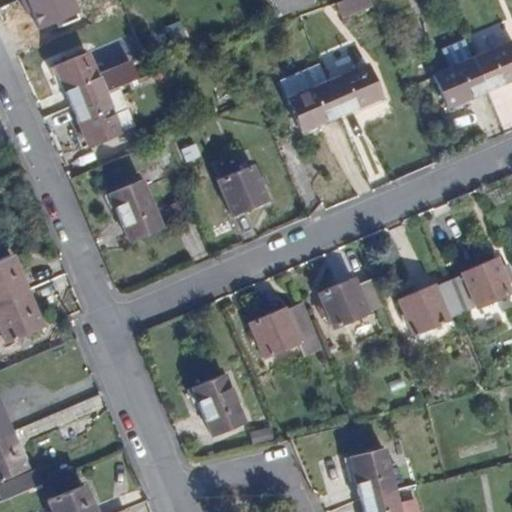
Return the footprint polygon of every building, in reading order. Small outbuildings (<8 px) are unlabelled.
[(268,0),(276,15),(315,1),(314,0),(268,0)] [(340,16),(346,13),(341,0),(339,0),(334,2),(340,16)] [(341,0),(346,13),(370,3),(369,0),(341,0)] [(471,57),(485,90),(511,78),(511,40),(471,57)] [(53,66),(69,106),(102,92),(85,51),(53,66)] [(453,104),(485,90),(471,57),(431,74),(443,100),(449,97),(453,104)] [(322,121),(339,114),(326,81),(318,63),(278,79),(302,135),(323,126),(322,121)] [(326,81),(339,114),(372,100),(369,92),(377,89),(366,63),(326,81)] [(102,92),(119,132),(134,126),(117,85),(102,92)] [(369,92),(372,100),(374,105),(382,102),(377,89),(369,92)] [(102,92),(69,106),(86,146),(119,132),(102,92)] [(446,107),(453,104),(449,97),(443,100),(446,107)] [(251,164),(215,180),(230,216),(267,200),(260,184),(265,182),(261,175),(256,177),(251,164)] [(153,174),(102,194),(105,203),(110,201),(127,241),(174,221),(153,174)] [(0,300),(24,290),(9,254),(0,258),(0,300)] [(461,275),(447,280),(459,310),(474,305),(475,307),(495,298),(510,292),(505,282),(511,279),(511,277),(506,264),(499,266),(495,257),(462,270),(461,275)] [(382,305),(371,278),(356,285),(351,277),(316,292),(332,328),(382,305)] [(459,310),(447,280),(434,284),(432,284),(397,299),(411,335),(446,319),(446,315),(459,310)] [(40,325),(24,290),(0,300),(0,336),(3,343),(16,336),(28,331),(40,325)] [(503,322),(495,298),(475,307),(484,331),(503,322)] [(282,306),(247,323),(261,357),(297,342),(303,356),(318,350),(298,303),(283,309),(282,306)] [(33,342),(28,331),(16,336),(20,346),(33,342)] [(222,373),(197,384),(201,391),(193,395),(210,436),(243,421),(222,373)] [(201,391),(197,384),(190,387),(193,395),(201,391)] [(0,434),(9,431),(0,409),(0,434)] [(272,440),(270,427),(249,432),(251,444),(272,440)] [(0,478),(24,468),(9,431),(0,434),(0,478)] [(351,463),(359,499),(393,490),(384,448),(355,455),(358,462),(351,463)] [(349,456),(351,463),(358,462),(355,455),(349,456)] [(49,511),(94,511),(83,484),(44,500),(49,511)] [(398,511),(393,490),(359,499),(362,511),(398,511)]
